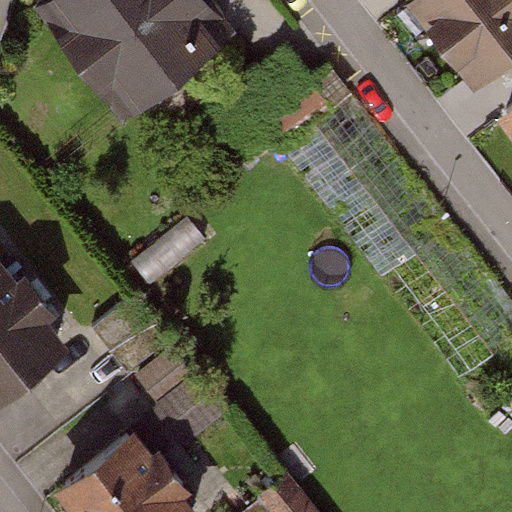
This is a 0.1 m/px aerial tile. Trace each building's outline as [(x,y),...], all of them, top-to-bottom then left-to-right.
[(199,9),(210,0),(209,0),(40,0),(38,2),(125,113),(221,37),(199,9)] [(511,55),(511,0),(403,0),(404,0),(471,87),(511,55)] [(355,93),(295,138),(392,265),(420,243),(449,281),(480,257),(355,93)] [(511,103),(498,115),(511,132),(511,103)] [(11,282),(0,266),(0,401),(71,351),(52,325),(63,317),(28,269),(11,282)] [(186,511),(195,505),(123,413),(40,478),(66,511),(186,511)]
